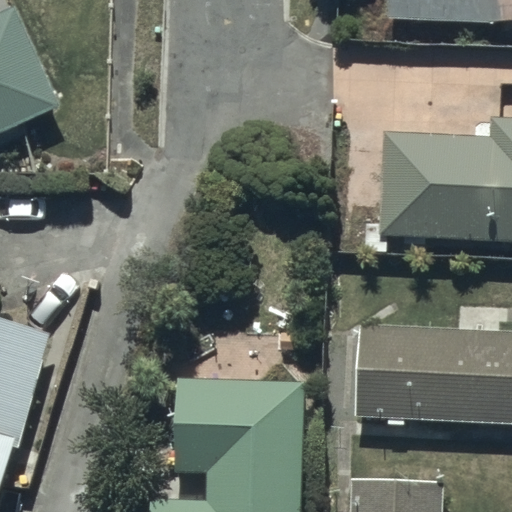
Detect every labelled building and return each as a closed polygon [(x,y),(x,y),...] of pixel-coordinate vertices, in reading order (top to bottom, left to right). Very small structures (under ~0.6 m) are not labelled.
[(511,0),(394,0),(394,16),(496,20),(511,18),(511,0)] [(0,134),(66,104),(21,4),(0,13),(0,134)] [(496,133),(388,130),(385,233),(511,237),(511,117),(496,117),(496,133)] [(0,511),(7,511),(56,328),(0,312),(0,511)] [(511,327),(364,324),(361,414),(511,418),(511,327)] [(305,511),(308,377),(184,376),(182,466),(212,467),(212,496),(159,496),(158,511),(305,511)] [(448,511),(450,477),(358,474),(356,511),(448,511)]
